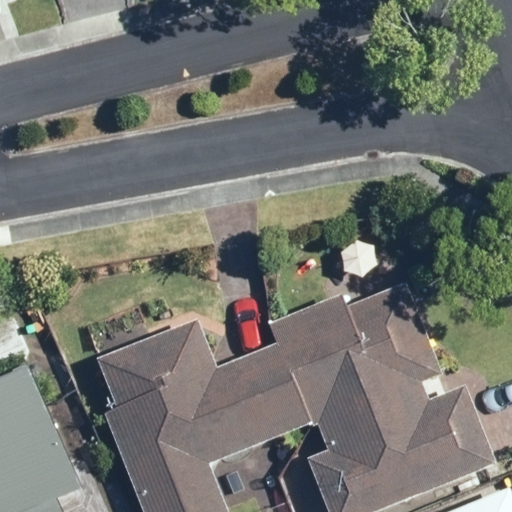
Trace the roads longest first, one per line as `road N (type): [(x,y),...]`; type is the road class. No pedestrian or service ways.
road 1 (residential): [(511,98),(0,190)]
road 2 (residential): [(0,95),(402,0)]
